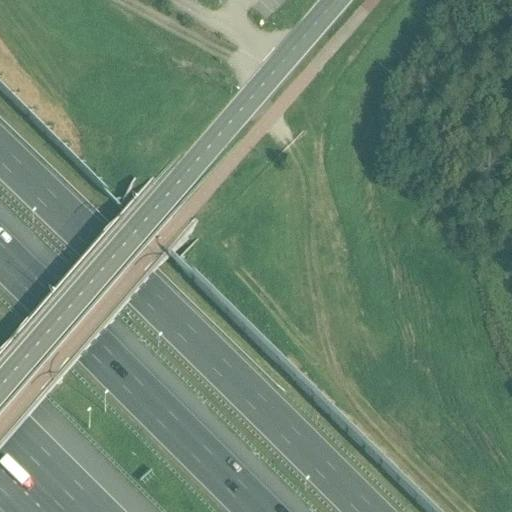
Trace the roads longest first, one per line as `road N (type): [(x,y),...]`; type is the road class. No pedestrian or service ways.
road 1 (tertiary): [(0,390),(343,0)]
road 2 (motorway): [(365,511),(0,156)]
road 3 (motorway): [(253,511),(0,261)]
